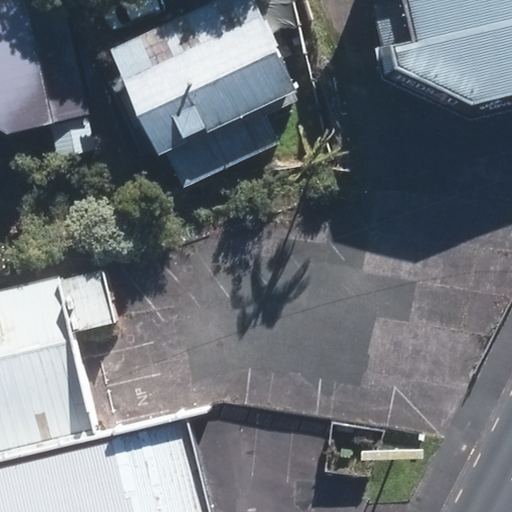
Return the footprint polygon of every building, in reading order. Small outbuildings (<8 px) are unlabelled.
[(0,0),(0,117),(6,121),(92,102),(69,0),(0,0)] [(184,167),(281,123),(263,86),(292,73),(260,1),(259,0),(180,0),(107,34),(122,64),(154,136),(166,130),(184,167)] [(511,0),(368,0),(384,64),(471,104),(511,95),(511,0)] [(137,308),(125,256),(0,284),(0,448),(119,421),(95,317),(137,308)] [(236,511),(239,511),(214,400),(119,421),(0,448),(0,511),(236,511)]
